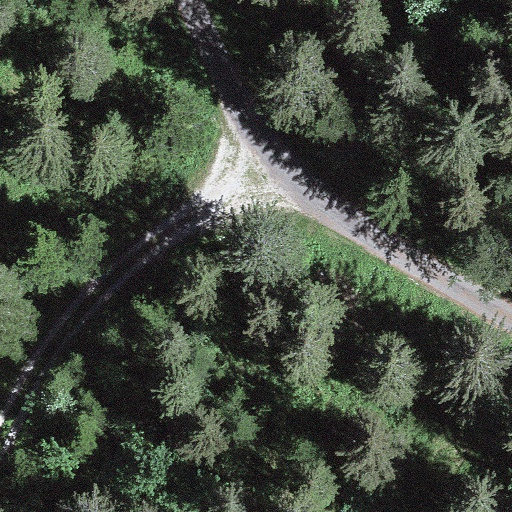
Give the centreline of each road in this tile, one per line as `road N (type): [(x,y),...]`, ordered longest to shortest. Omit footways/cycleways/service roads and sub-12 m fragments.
road 1 (track): [(511,330),(328,212),(270,154),(190,0)]
road 2 (track): [(270,154),(94,296),(0,425)]
